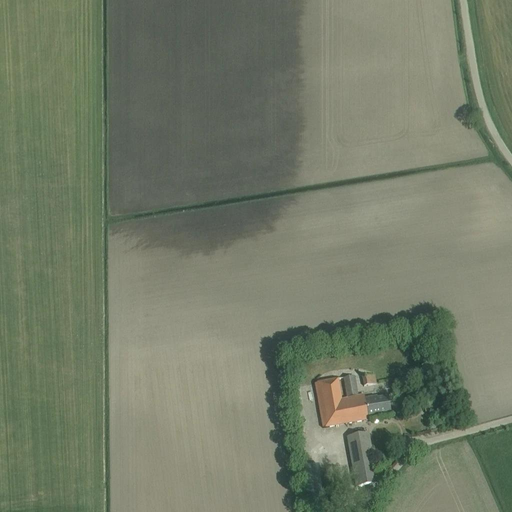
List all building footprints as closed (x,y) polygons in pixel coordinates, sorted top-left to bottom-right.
[(362,378),(364,386),(377,384),(375,375),(362,378)] [(337,380),(314,384),(321,419),(323,429),(369,420),(368,419),(391,415),(388,397),(377,399),(376,397),(366,399),(365,399),(364,395),(358,396),(354,377),(344,379),(347,398),(341,400),(338,380),(337,380)] [(294,398),(297,433),(306,432),(304,397),(294,398)] [(437,410),(434,400),(423,403),(426,413),(437,410)] [(368,434),(358,436),(347,438),(356,488),(377,484),(368,434)] [(328,455),(329,464),(338,463),(337,454),(328,455)]
